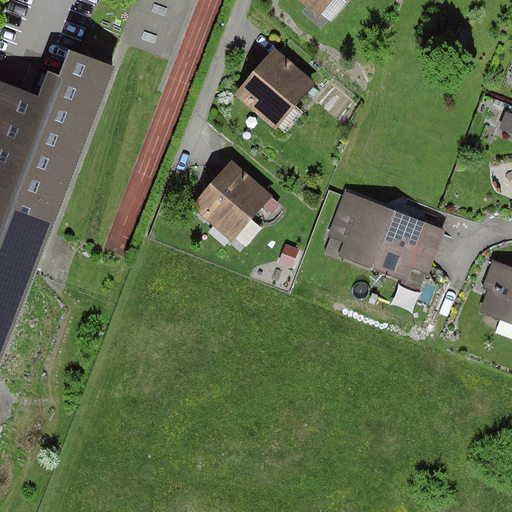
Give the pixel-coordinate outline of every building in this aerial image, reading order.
[(334,0),(298,0),(320,18),(334,0)] [(275,50),(235,95),(275,131),(315,86),(275,50)] [(0,372),(116,69),(70,51),(61,76),(49,71),(39,97),(0,82),(0,372)] [(511,134),(511,114),(505,112),(499,129),(511,134)] [(233,162),(192,207),(232,243),(273,197),(233,162)] [(448,229),(344,191),(328,237),(343,242),(338,257),(406,282),(411,268),(431,275),(448,229)] [(299,250),(286,245),(279,263),(292,268),(299,250)] [(511,267),(493,261),(483,289),(488,291),(481,313),(511,324),(511,267)]
